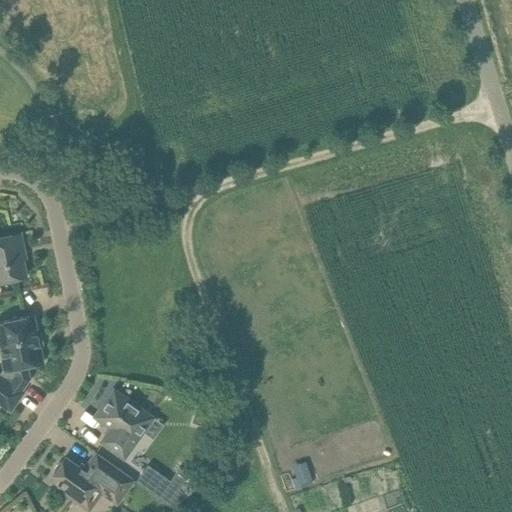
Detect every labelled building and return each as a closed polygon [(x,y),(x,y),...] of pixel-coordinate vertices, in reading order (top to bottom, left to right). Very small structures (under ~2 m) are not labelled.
[(0,281),(26,276),(20,249),(23,248),(20,233),(0,237),(0,281)] [(0,350),(4,370),(0,375),(0,374),(0,404),(10,411),(24,392),(22,390),(30,379),(27,366),(44,362),(34,315),(14,319),(0,322),(0,350)] [(101,442),(117,453),(124,458),(143,430),(139,427),(148,414),(114,389),(94,417),(110,428),(101,442)] [(61,491),(77,502),(81,505),(91,491),(94,492),(96,489),(117,504),(134,480),(96,453),(95,454),(98,456),(86,472),(65,457),(50,479),(63,488),(61,491)] [(147,461),(135,477),(175,507),(194,473),(180,463),(169,477),(147,461)] [(307,467),(294,471),(299,484),(311,480),(307,467)]
